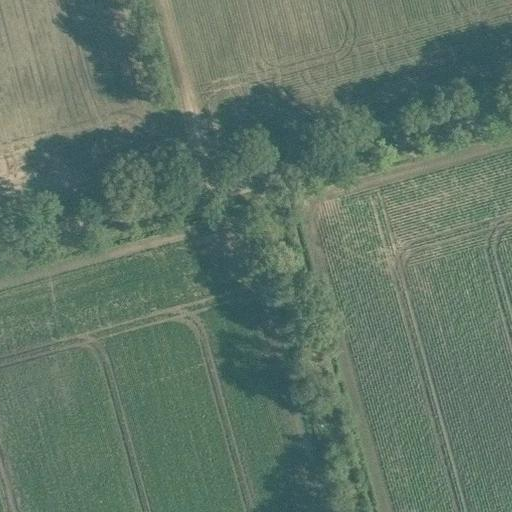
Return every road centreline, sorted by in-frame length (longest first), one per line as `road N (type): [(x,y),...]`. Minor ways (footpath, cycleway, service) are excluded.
road 1 (unclassified): [(0,249),(511,108)]
road 2 (track): [(253,179),(344,511)]
